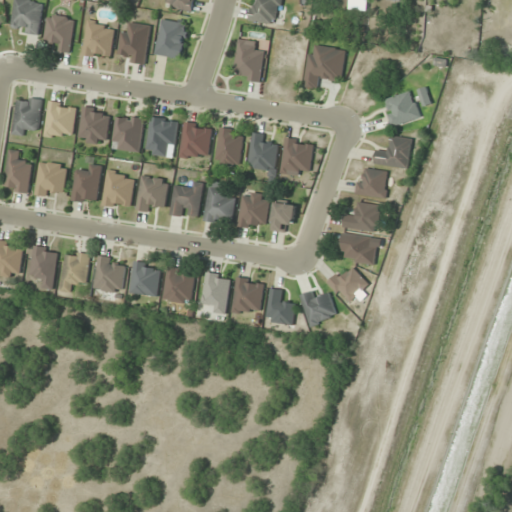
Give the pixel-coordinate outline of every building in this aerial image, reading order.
[(16,0),(12,30),(40,35),(45,2),(33,0),(16,0)] [(168,0),(167,8),(194,11),(194,0),(168,0)] [(278,26),(282,0),(254,0),(251,21),(278,26)] [(72,52),(76,18),(49,15),(46,41),(54,42),(53,49),(72,52)] [(157,55),(185,59),(190,23),(162,19),(157,55)] [(85,56),(113,59),(117,24),(88,21),(85,56)] [(120,60),(147,63),(152,25),(132,23),(131,32),(123,31),(120,60)] [(260,42),(241,38),(235,69),(243,71),(241,79),(261,83),(267,53),(258,51),(260,42)] [(348,49),(312,43),(305,87),(320,89),(322,79),(343,82),(348,49)] [(394,127),(422,117),(413,91),(384,100),(394,127)] [(31,129),(39,130),(45,100),(20,95),(13,134),(30,137),(31,129)] [(45,135),(73,140),(79,106),(51,101),(45,135)] [(111,110),(84,107),(80,142),(108,145),(111,110)] [(141,153),(146,119),(118,115),(113,149),(141,153)] [(180,121),(152,116),(146,154),(174,158),(180,121)] [(210,157),(213,126),(185,123),(181,157),(201,159),(201,156),(210,157)] [(216,164),(239,167),(244,131),(221,128),(216,164)] [(280,146),(262,144),(263,134),(253,132),(249,168),(277,172),(280,146)] [(413,138),(390,136),(388,154),(377,153),(376,165),(410,168),(413,138)] [(311,177),(316,142),(287,138),(281,172),(311,177)] [(34,162),(24,161),(25,152),(10,150),(5,190),(30,193),(34,162)] [(37,195),(65,198),(68,165),(41,162),(37,195)] [(77,172),(74,200),(99,203),(104,166),(87,164),(86,173),(77,172)] [(391,173),(363,166),(356,193),(385,200),(391,173)] [(132,210),(137,174),(109,171),(104,206),(132,210)] [(156,213),(158,205),(167,206),(171,179),(143,176),(138,211),(156,213)] [(206,221),(233,224),(237,196),(228,195),(230,184),(211,181),(206,221)] [(175,187),(172,215),(200,218),(204,183),(193,182),(192,189),(175,187)] [(241,229),(269,229),(269,194),(241,194),(241,229)] [(273,231),(283,232),(284,224),(295,225),(298,204),(276,202),(273,231)] [(347,211),(345,228),(379,232),(383,205),(359,202),(358,213),(347,211)] [(378,238),(346,234),(343,260),(375,264),(378,238)] [(0,276),(21,279),(25,244),(0,240),(0,276)] [(61,250),(36,245),(30,275),(40,277),(38,286),(54,289),(61,250)] [(62,291),(74,292),(75,283),(88,285),(92,254),(67,251),(62,291)] [(95,288),(122,293),(128,261),(100,256),(95,288)] [(131,293),(159,297),(164,266),(136,262),(131,293)] [(196,271),(169,268),(165,300),(192,303),(196,271)] [(370,283),(355,268),(348,275),(342,270),(330,282),(350,303),(370,283)] [(227,313),(232,276),(208,273),(203,310),(227,313)] [(261,315),(266,282),(238,278),(233,311),(261,315)] [(298,304),(288,303),(290,292),(273,289),(267,320),(294,326),(298,304)] [(339,318),(332,295),(323,298),(320,290),(302,296),(312,326),(339,318)]
